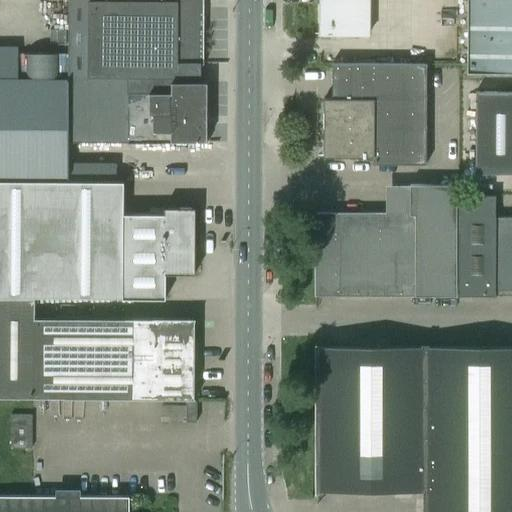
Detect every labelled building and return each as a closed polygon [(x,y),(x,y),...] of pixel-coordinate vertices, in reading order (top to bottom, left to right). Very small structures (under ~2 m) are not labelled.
[(106,0),(107,0),(87,0),(87,78),(200,78),(200,64),(203,64),(202,0),(106,0)] [(368,0),(318,0),(319,35),(369,35),(368,0)] [(511,0),(466,0),(466,72),(511,72),(511,0)] [(323,98),(323,156),(373,157),(373,163),(426,163),(426,79),(426,64),(350,63),(332,63),(332,71),(332,98),(323,98)] [(206,82),(200,82),(170,82),(170,93),(127,92),(127,142),(207,142),(207,93),(206,93),(206,82)] [(475,173),(511,173),(511,91),(475,92),(475,173)] [(0,180),(0,297),(34,298),(34,297),(122,297),(122,298),(165,299),(165,274),(194,274),(194,229),(194,208),(164,208),(164,214),(123,214),(123,181),(0,180)] [(409,184),(409,212),(315,212),(314,296),(456,296),(456,184),(409,184)] [(511,216),(495,217),(495,196),(458,196),(458,295),(495,295),(495,290),(511,290),(511,216)] [(0,297),(0,397),(193,398),(194,319),(34,318),(34,298),(0,297)] [(511,511),(511,347),(316,347),(316,489),(358,489),(358,498),(375,498),(375,489),(424,489),(424,511),(511,511)] [(186,400),(186,405),(186,421),(196,421),(196,400),(186,400)] [(11,414),(11,448),(32,448),(32,415),(11,414)] [(128,511),(129,496),(80,496),(55,495),(0,495),(0,511),(128,511)]
